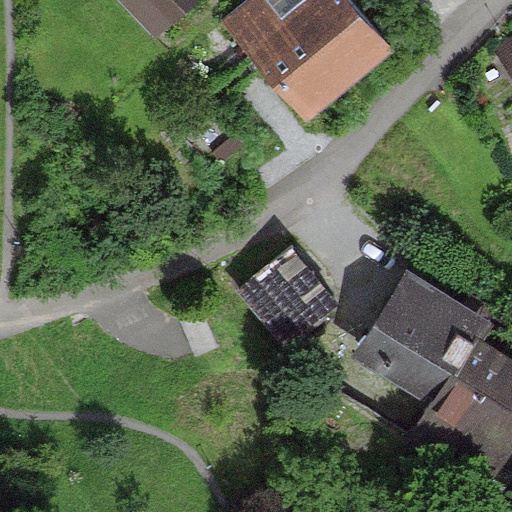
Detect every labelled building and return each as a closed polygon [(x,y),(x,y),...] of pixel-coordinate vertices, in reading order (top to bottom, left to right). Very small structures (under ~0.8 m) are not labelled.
[(177,0),(134,0),(155,21),(177,0)] [(393,36),(362,0),(242,0),(222,17),(305,113),(393,36)] [(511,33),(496,45),(511,66),(511,33)] [(339,286),(292,233),(237,281),(284,334),(339,286)] [(484,300),(408,253),(351,342),(428,391),(405,427),(486,478),(511,437),(511,341),(483,324),(494,307),(484,300)] [(218,341),(203,306),(183,314),(198,350),(218,341)]
